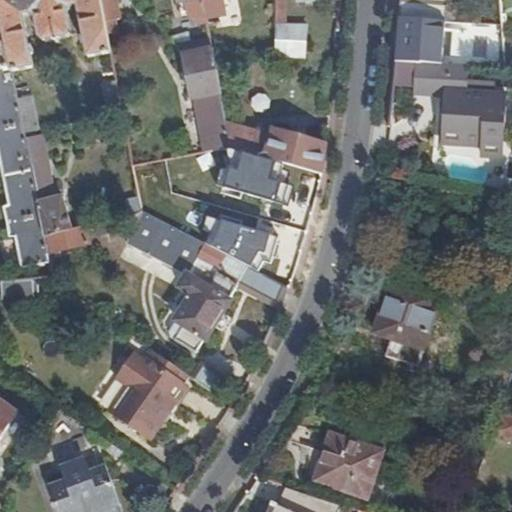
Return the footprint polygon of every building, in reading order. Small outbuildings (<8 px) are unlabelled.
[(0,0),(0,11),(14,75),(36,70),(34,57),(36,56),(34,50),(32,50),(27,19),(32,18),(38,23),(41,40),(46,44),(71,40),(74,35),(70,17),(75,9),(80,8),(91,60),(112,56),(102,3),(100,0),(0,0)] [(203,0),(179,0),(180,5),(187,4),(190,18),(199,16),(201,21),(207,20),(203,0)] [(203,0),(207,20),(208,21),(227,18),(223,0),(203,0)] [(447,0),(401,0),(400,21),(435,23),(444,23),(447,0)] [(460,0),(447,0),(444,23),(457,24),(460,0)] [(25,269),(52,264),(51,257),(48,239),(32,168),(26,136),(19,102),(14,75),(0,11),(0,152),(13,215),(8,216),(12,235),(17,234),(25,269)] [(435,23),(400,21),(398,42),(397,63),(417,64),(422,64),(425,33),(435,33),(435,23)] [(456,34),(457,24),(444,23),(443,33),(456,34)] [(483,35),(483,25),(469,24),(469,34),(483,35)] [(277,27),(277,57),(304,60),(307,27),(277,27)] [(190,32),(178,35),(187,58),(214,53),(213,49),(211,40),(192,44),(190,32)] [(196,98),(207,154),(233,148),(229,124),(214,53),(187,58),(194,98),(196,98)] [(468,93),(469,67),(422,64),(417,64),(415,94),(445,96),(445,100),(448,100),(447,110),(445,109),(443,142),(466,144),(466,137),(484,138),(483,155),(505,156),(508,97),(468,93)] [(124,117),(118,83),(105,86),(112,120),(124,117)] [(32,99),(19,102),(26,136),(39,133),(32,99)] [(272,137),(229,124),(233,148),(243,150),(278,161),(292,166),(323,175),(327,147),(274,131),(272,137)] [(278,161),(243,150),(237,169),(228,166),(223,185),(287,204),(292,186),(272,180),(278,161)] [(32,168),(48,239),(81,230),(79,224),(72,225),(65,199),(58,200),(50,164),(32,168)] [(206,244),(144,211),(126,244),(199,283),(177,323),(181,325),(176,326),(171,335),(173,338),(198,354),(206,341),(207,342),(215,329),(222,333),(226,333),(230,324),(229,320),(223,317),(230,304),(229,303),(239,284),(218,273),(216,278),(206,273),(218,250),(206,244)] [(277,237),(217,221),(206,244),(218,250),(259,272),(264,262),(271,264),(277,237)] [(48,239),(51,257),(90,246),(86,229),(81,230),(48,239)] [(218,273),(239,284),(278,303),(287,285),(259,272),(218,250),(206,273),(216,278),(218,273)] [(387,357),(418,368),(441,298),(393,282),(376,333),(393,339),(387,357)] [(188,376),(154,353),(146,366),(137,360),(123,383),(130,388),(112,417),(150,442),(187,388),(182,384),(188,376)] [(511,375),(494,370),(487,391),(505,397),(511,377),(511,375)] [(0,443),(20,414),(0,401),(0,443)] [(383,454),(333,437),(319,482),(369,499),(383,454)] [(121,511),(106,469),(89,475),(84,461),(60,470),(64,484),(48,490),(55,511),(121,511)] [(337,511),(339,507),(284,483),(271,511),(337,511)]
